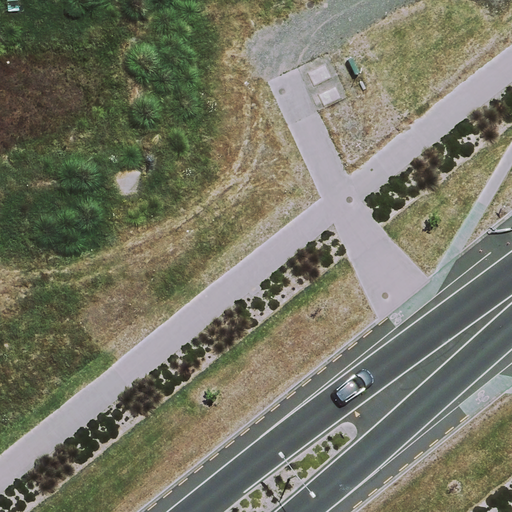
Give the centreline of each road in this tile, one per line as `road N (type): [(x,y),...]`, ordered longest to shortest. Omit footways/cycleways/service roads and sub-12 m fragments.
road 1 (secondary): [(199,511),(425,329),(511,271)]
road 2 (secondary): [(511,325),(305,511)]
